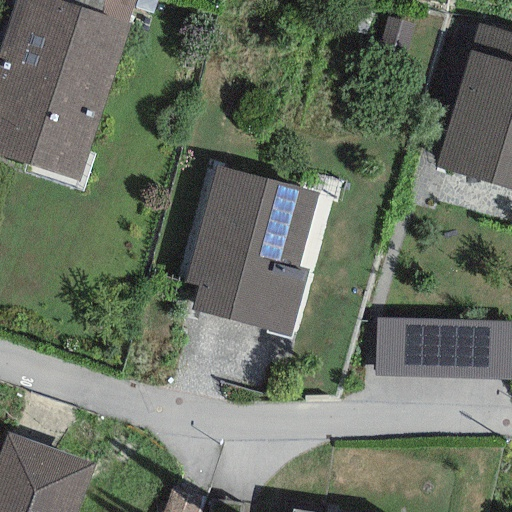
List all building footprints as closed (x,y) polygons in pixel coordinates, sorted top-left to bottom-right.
[(54,0),(14,0),(0,44),(0,156),(77,182),(128,24),(125,24),(54,0)] [(54,0),(125,24),(133,0),(54,0)] [(511,34),(476,24),(434,168),(511,190),(511,34)] [(316,195),(216,167),(184,282),(196,286),(189,311),(289,338),(307,272),(296,269),(316,195)] [(511,322),(375,319),(373,375),(511,379),(511,322)] [(76,511),(94,464),(6,432),(0,447),(0,511),(76,511)]
